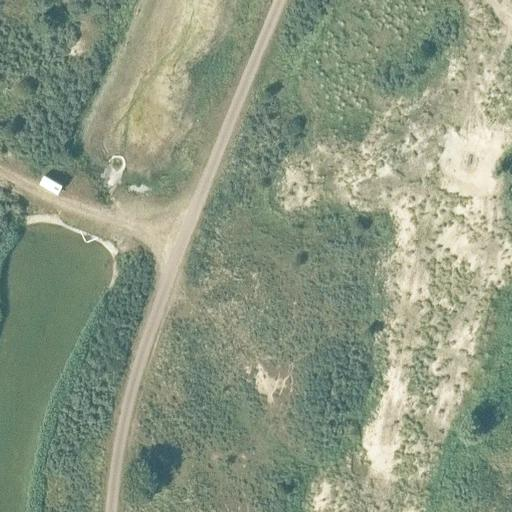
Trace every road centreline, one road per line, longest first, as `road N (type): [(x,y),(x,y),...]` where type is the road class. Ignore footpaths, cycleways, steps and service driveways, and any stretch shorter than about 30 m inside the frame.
road 1 (track): [(289,0),(198,228),(183,238),(130,426),(120,511)]
road 2 (track): [(183,238),(22,179),(0,163)]
